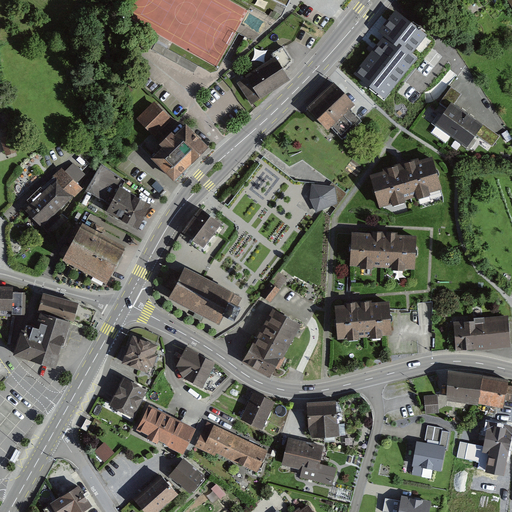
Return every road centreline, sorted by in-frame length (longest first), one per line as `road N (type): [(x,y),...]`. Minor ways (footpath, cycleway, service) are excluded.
road 1 (secondary): [(126,303),(250,378),(285,390),(324,390),(430,363),(511,370)]
road 2 (secondary): [(126,303),(203,179),(317,68),(372,0)]
road 3 (unclassified): [(121,311),(0,274)]
